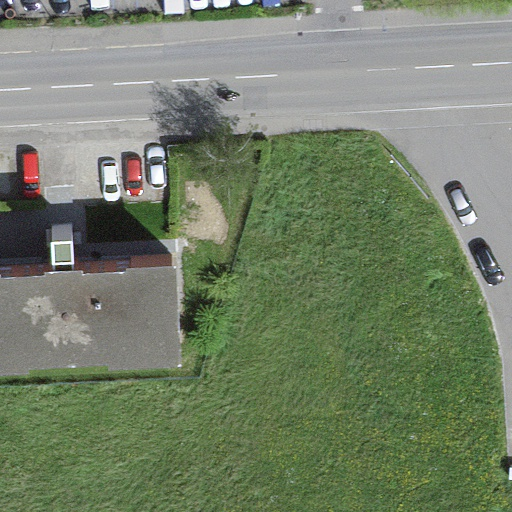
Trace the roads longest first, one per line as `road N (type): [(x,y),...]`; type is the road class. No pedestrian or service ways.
road 1 (primary): [(335,72),(0,89)]
road 2 (primary): [(511,62),(335,72)]
